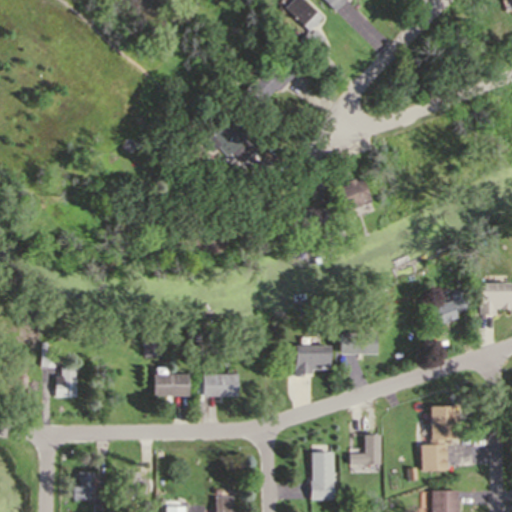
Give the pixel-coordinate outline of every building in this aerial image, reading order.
[(302,27),(281,7),(286,0),(296,0),(313,16),(302,27)] [(331,12),(319,0),(341,0),(342,1),(331,12)] [(309,55),(292,40),(302,29),(305,32),(308,29),(318,38),(315,42),(318,45),(309,55)] [(259,100),(238,78),(256,62),(262,66),(273,56),(278,60),(283,55),(295,69),(280,84),(277,82),(259,100)] [(238,159),(226,148),(219,153),(212,146),(207,151),(197,140),(223,115),(232,123),(236,121),(249,134),(244,139),(251,147),(238,159)] [(433,162),(426,144),(440,138),(447,156),(433,162)] [(384,192),(376,171),(390,166),(392,172),(409,166),(415,180),(384,192)] [(341,211),(331,187),(358,176),(368,200),(341,211)] [(314,228),(289,226),(291,208),(313,210),(313,205),(324,207),(323,221),(315,220),(314,228)] [(335,241),(330,231),(335,228),(339,238),(335,241)] [(481,284),(511,285),(511,310),(502,309),(502,305),(496,305),(496,315),(482,314),(481,284)] [(455,309),(450,296),(462,291),(466,305),(455,309)] [(433,324),(427,308),(448,300),(453,317),(433,324)] [(337,329),(371,330),(372,348),(337,347),(337,329)] [(158,354),(141,354),(141,333),(158,333),(158,354)] [(37,366),(37,341),(45,341),(45,347),(51,346),(51,350),(55,350),(56,365),(37,366)] [(292,347),(325,348),(325,364),(315,364),(315,368),(307,368),(307,374),(292,374),(292,347)] [(46,399),(46,385),(50,385),(50,374),(57,374),(57,366),(73,366),(73,399),(46,399)] [(203,396),(203,376),(235,377),(235,396),(203,396)] [(159,394),(159,377),(190,377),(190,394),(159,394)] [(426,436),(426,406),(450,406),(451,436),(426,436)] [(350,464),(351,450),(358,450),(358,434),(373,434),(373,464),(350,464)] [(417,467),(417,446),(442,446),(442,467),(417,467)] [(310,456),(329,455),(330,499),(309,500),(309,485),(310,484),(310,456)] [(403,480),(400,468),(412,465),(415,477),(403,480)] [(68,496),(68,482),(75,482),(75,471),(88,470),(89,496),(68,496)] [(124,491),(124,485),(120,484),(120,471),(135,471),(135,478),(143,478),(143,492),(124,491)] [(146,502),(146,491),(153,490),(154,502),(146,502)] [(453,511),(435,511),(435,496),(446,496),(453,496),(453,511)] [(208,511),(208,497),(228,498),(227,511),(208,511)] [(101,511),(91,511),(92,502),(101,502),(101,511)]
